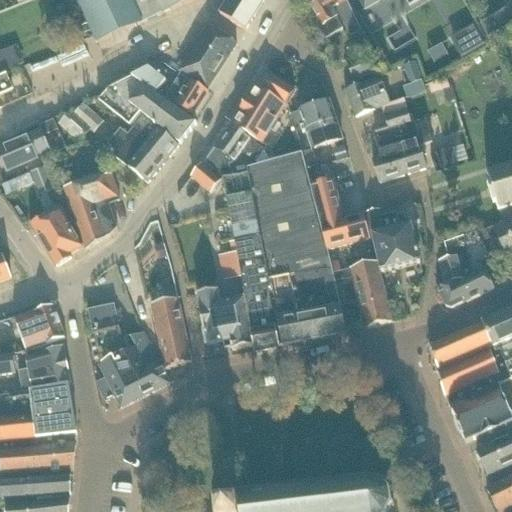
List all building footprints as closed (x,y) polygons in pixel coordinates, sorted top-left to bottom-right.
[(70,0),(93,48),(194,0),(70,0)] [(244,34),(245,33),(265,0),(229,0),(218,17),(244,34)] [(304,0),(304,1),(320,30),(318,31),(325,43),(342,33),(334,19),(338,17),(350,39),(359,34),(349,14),(340,0),(304,0)] [(359,0),(365,11),(383,0),(404,0),(409,8),(423,0),(359,0)] [(511,17),(508,11),(480,25),(488,40),(511,28),(511,17)] [(453,54),(474,42),(464,24),(443,36),(453,54)] [(235,47),(207,29),(178,74),(207,92),(235,47)] [(354,84),(365,80),(377,75),(369,55),(346,64),(354,84)] [(410,86),(420,83),(413,63),(403,67),(410,86)] [(150,76),(161,83),(167,74),(157,67),(150,76)] [(161,83),(150,76),(147,74),(107,93),(99,103),(128,128),(138,115),(179,147),(194,128),(155,98),(164,85),(161,83)] [(0,99),(14,94),(7,77),(0,79),(0,99)] [(207,96),(180,78),(164,100),(191,119),(207,96)] [(354,120),(373,113),(390,106),(380,80),(344,95),(354,120)] [(446,81),(428,87),(431,96),(449,90),(446,81)] [(293,96),(271,82),(257,104),(249,99),(231,128),(260,147),(293,96)] [(410,86),(406,88),(410,100),(425,95),(420,83),(410,86)] [(328,105),(321,108),(317,97),(306,101),(309,112),(297,116),(299,121),(291,124),(295,137),(334,124),(328,105)] [(73,117),(90,131),(93,134),(103,123),(84,105),(73,117)] [(414,135),(412,127),(407,112),(385,119),(389,133),(373,138),(381,160),(373,163),(381,186),(403,180),(400,168),(404,167),(396,141),(414,135)] [(90,131),(73,117),(70,113),(59,125),(79,143),(90,131)] [(127,139),(162,167),(177,149),(142,120),(127,139)] [(54,122),(39,128),(44,138),(58,132),(54,122)] [(425,172),(418,150),(433,145),(426,123),(412,127),(414,135),(396,141),(404,167),(400,168),(403,180),(425,172)] [(334,124),(295,137),(300,151),(309,148),(311,154),(341,144),(334,124)] [(203,166),(211,173),(225,169),(233,164),(240,155),(255,165),(262,155),(248,145),(249,143),(229,129),(203,166)] [(162,167),(127,139),(119,133),(108,147),(115,153),(112,157),(147,186),(162,167)] [(52,159),(49,152),(41,135),(0,151),(0,159),(6,175),(36,162),(38,167),(44,165),(43,163),(52,159)] [(343,150),(333,153),(337,164),(346,161),(343,150)] [(450,152),(431,158),(437,176),(456,170),(450,152)] [(282,350),(344,336),(341,312),(339,312),(333,286),(331,278),(331,277),(329,269),(326,257),(318,225),(309,193),(300,157),(246,173),(247,178),(250,192),(252,199),(258,232),(271,294),(282,350)] [(511,167),(486,175),(489,184),(485,185),(491,206),(495,205),(498,213),(511,208),(511,167)] [(201,168),(191,181),(209,195),(219,183),(201,168)] [(30,176),(39,198),(54,193),(46,170),(30,176)] [(319,170),(311,172),(313,179),(321,177),(319,170)] [(109,178),(64,191),(85,252),(108,238),(116,231),(108,208),(120,204),(114,181),(109,178)] [(318,225),(342,219),(334,186),(309,193),(318,225)] [(252,199),(227,205),(241,281),(254,354),(254,357),(282,350),(271,294),(258,232),(252,199)] [(419,267),(411,230),(406,208),(395,211),(396,216),(380,219),(379,216),(367,219),(380,276),(419,267)] [(511,209),(510,210),(511,215),(511,218),(502,221),(504,227),(493,232),(506,259),(511,255),(511,209)] [(81,251),(66,225),(68,224),(62,215),(53,219),(46,224),(45,222),(32,230),(55,270),(70,261),(68,258),(81,251)] [(344,225),(342,219),(318,225),(326,257),(347,252),(341,226),(343,226),(344,225)] [(341,226),(347,252),(370,246),(363,220),(344,225),(343,226),(341,226)] [(478,235),(483,245),(492,241),(487,232),(478,235)] [(163,247),(153,249),(156,262),(166,259),(163,247)] [(212,278),(228,276),(225,253),(209,255),(212,278)] [(11,282),(5,265),(3,258),(2,258),(2,259),(0,259),(0,285),(10,281),(10,282),(11,282)] [(462,282),(457,261),(439,265),(445,286),(462,282)] [(340,266),(329,269),(331,277),(342,274),(340,266)] [(364,333),(390,326),(375,266),(349,273),(351,280),(351,282),(364,333)] [(465,305),(466,307),(501,289),(492,270),(456,288),(454,285),(437,294),(445,310),(452,312),(465,305)] [(342,274),(331,277),(331,278),(333,286),(351,282),(351,280),(349,273),(342,274)] [(252,350),(243,302),(224,306),(222,295),(217,296),(216,294),(195,298),(204,349),(222,346),(223,353),(231,352),(231,354),(252,350)] [(162,375),(165,374),(190,366),(176,302),(149,308),(160,364),(157,365),(162,375)] [(26,354),(65,340),(53,308),(15,321),(26,354)] [(99,373),(104,383),(96,387),(105,405),(113,401),(119,413),(168,388),(162,375),(157,365),(148,370),(146,371),(141,359),(153,353),(144,336),(120,343),(112,309),(86,314),(91,338),(92,338),(99,373)] [(505,385),(511,381),(511,311),(485,323),(495,345),(489,347),(502,378),(505,385)] [(485,323),(429,347),(429,348),(437,369),(489,347),(495,345),(485,323)] [(437,369),(434,371),(436,376),(444,400),(445,402),(446,402),(502,378),(489,347),(437,369)] [(22,394),(28,393),(71,387),(62,350),(26,360),(28,372),(19,374),(22,394)] [(0,379),(16,377),(13,358),(0,359),(0,379)] [(502,378),(446,402),(453,418),(456,425),(456,424),(459,430),(458,430),(461,438),(464,446),(511,424),(511,420),(498,389),(497,388),(505,385),(502,378)] [(0,444),(77,436),(69,388),(0,398),(0,420),(33,416),(33,418),(0,421),(0,444)] [(74,474),(76,447),(77,436),(0,444),(0,480),(1,481),(1,479),(74,474)] [(511,467),(511,437),(475,454),(486,479),(511,467)] [(495,511),(506,511),(511,509),(511,478),(485,491),(495,511)] [(389,511),(390,510),(394,509),(395,507),(392,506),(391,495),(393,494),(391,492),(389,493),(382,486),(383,483),(381,483),(380,485),(370,482),(369,479),(365,480),(366,482),(351,484),(350,481),(346,482),(346,485),(331,487),(330,483),(327,484),(328,486),(235,497),(237,508),(219,510),(219,506),(215,506),(216,510),(212,510),(211,511),(389,511)] [(0,496),(1,508),(6,507),(69,504),(70,483),(0,486),(0,496)]
